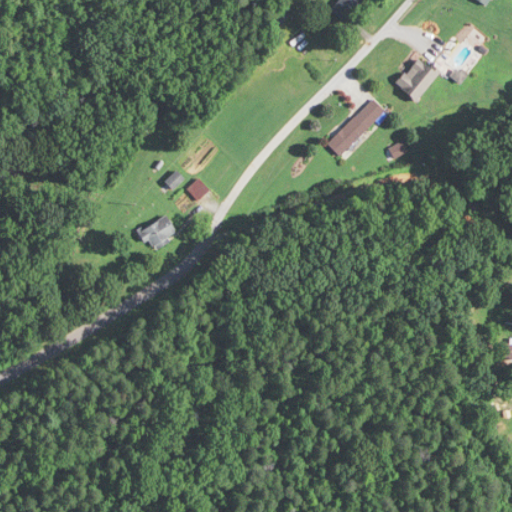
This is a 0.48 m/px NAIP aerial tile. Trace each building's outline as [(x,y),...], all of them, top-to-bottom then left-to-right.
[(365,0),(338,0),(331,8),(344,22),(365,0)] [(415,102),(441,73),(420,55),(394,83),(415,102)] [(328,144),(340,156),(385,111),(372,98),(328,144)] [(174,190),(184,179),(176,172),(166,183),(174,190)] [(199,200),(208,191),(198,180),(188,190),(199,200)] [(139,231),(149,252),(179,238),(169,216),(139,231)] [(511,340),(501,341),(501,361),(511,360),(511,340)]
